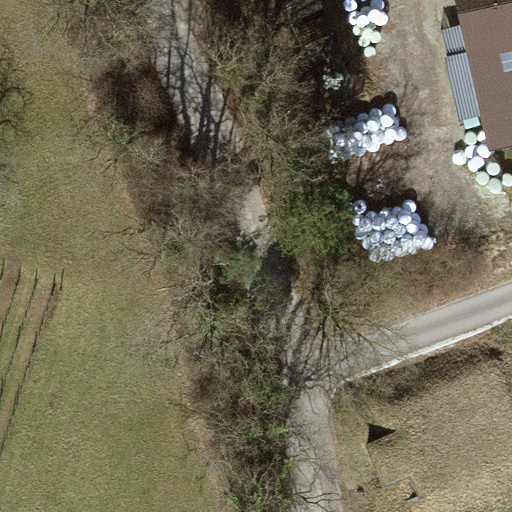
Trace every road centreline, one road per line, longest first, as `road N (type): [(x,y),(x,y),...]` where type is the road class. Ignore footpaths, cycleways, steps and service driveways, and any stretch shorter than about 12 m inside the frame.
road 1 (track): [(328,511),(254,192),(151,0)]
road 2 (track): [(299,373),(511,305)]
road 3 (track): [(408,0),(441,161)]
